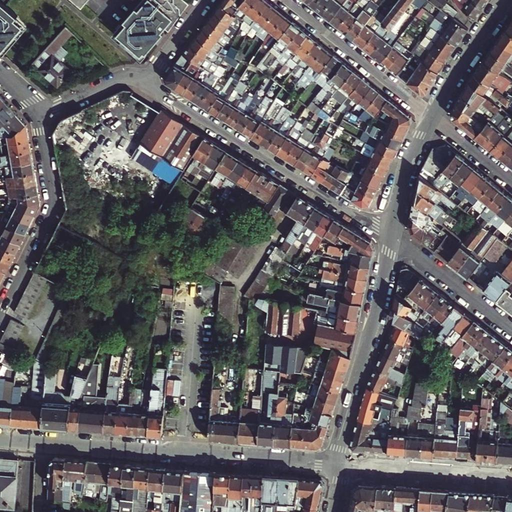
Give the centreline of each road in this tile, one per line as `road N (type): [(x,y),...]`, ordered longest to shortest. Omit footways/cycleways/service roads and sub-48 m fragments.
road 1 (secondary): [(0,436),(338,463)]
road 2 (residential): [(391,236),(143,84)]
road 3 (tertiary): [(338,463),(391,236)]
road 4 (residential): [(0,319),(52,208),(37,114)]
road 5 (residential): [(286,0),(431,118)]
road 6 (secondary): [(338,463),(511,477)]
road 7 (residential): [(511,331),(391,236)]
road 8 (tertiary): [(431,118),(507,0)]
road 9 (tertiary): [(391,236),(403,170),(431,118)]
